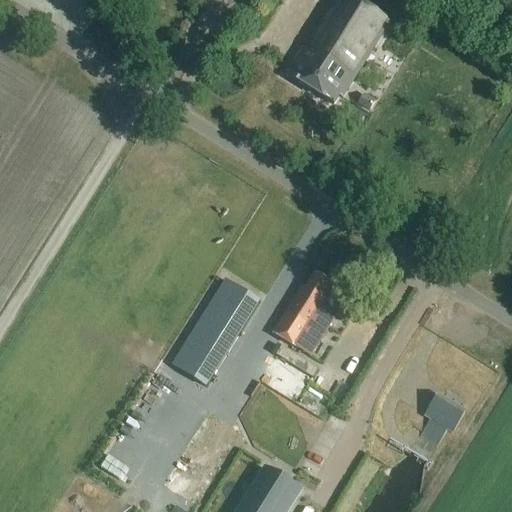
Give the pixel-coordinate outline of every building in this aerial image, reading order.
[(126,0),(145,12),(152,0),(126,0)] [(391,26),(350,0),(335,0),(302,53),(304,55),(298,65),(296,63),(288,76),(291,78),(292,75),(303,82),(301,84),(335,106),(340,98),(343,100),(353,84),(351,83),(362,66),(364,67),(391,26)] [(374,102),(363,95),(357,105),(368,112),(374,102)] [(273,334),(298,350),(310,330),(323,311),(325,312),(330,304),(325,301),(334,287),(315,275),(306,290),(303,288),(273,334)] [(214,302),(172,371),(207,392),(249,324),(214,302)] [(451,439),(465,415),(436,398),(422,422),(429,425),(421,439),(438,449),(446,435),(451,439)] [(258,494),(247,511),(246,511),(244,510),(243,511),(283,511),(285,510),(288,511),(299,493),(266,474),(255,492),(258,494)]
